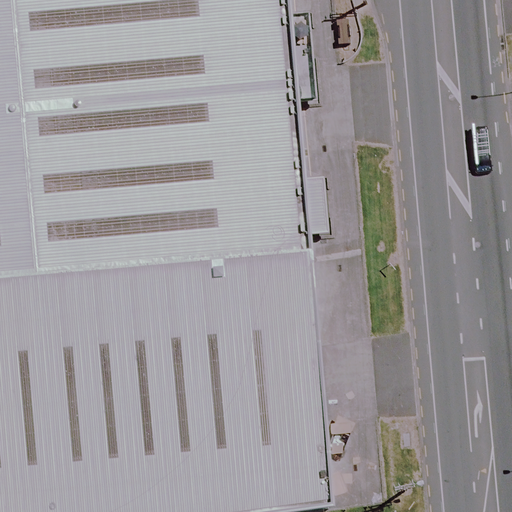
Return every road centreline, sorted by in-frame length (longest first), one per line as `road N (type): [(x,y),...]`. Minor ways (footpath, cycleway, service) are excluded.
road 1 (tertiary): [(437,0),(458,219),(479,305)]
road 2 (tertiary): [(479,305),(491,511)]
